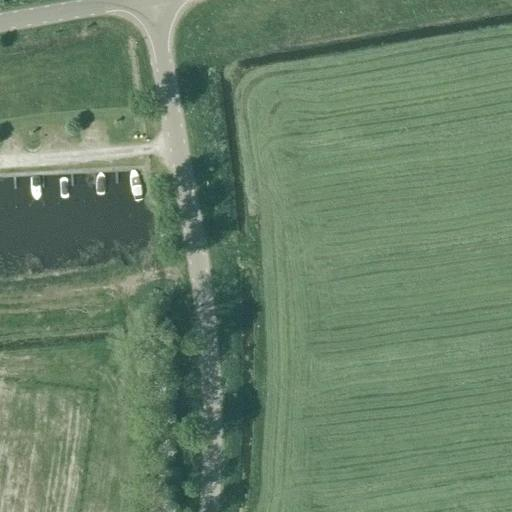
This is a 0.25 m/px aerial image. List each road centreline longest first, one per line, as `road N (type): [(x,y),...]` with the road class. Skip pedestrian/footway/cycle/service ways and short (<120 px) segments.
road 1 (tertiary): [(207,511),(209,378),(155,0)]
road 2 (track): [(0,164),(178,147)]
road 3 (tertiary): [(0,24),(146,0)]
